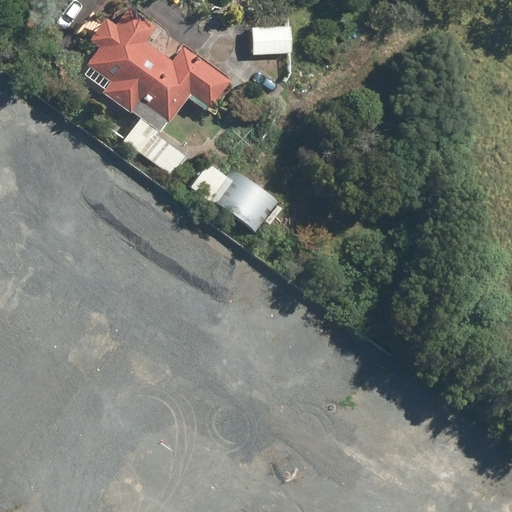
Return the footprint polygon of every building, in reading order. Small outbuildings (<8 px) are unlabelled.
[(102,45),(90,62),(114,78),(106,90),(135,110),(135,109),(166,131),(191,95),(212,110),(235,77),(186,43),(176,57),(149,38),(159,24),(130,4),(118,21),(109,14),(92,38),(102,45)] [(295,51),(294,24),(255,25),(256,53),(295,51)] [(0,256),(88,143),(0,75),(0,256)] [(125,139),(174,174),(190,152),(160,131),(162,129),(143,115),(125,139)] [(223,201),(262,230),(285,199),(243,167),(236,177),(211,159),(192,184),(220,205),(223,201)] [(120,160),(0,325),(0,330),(247,510),(370,342),(120,160)] [(511,511),(511,466),(424,403),(345,511),(511,511)] [(0,442),(11,425),(0,418),(0,442)] [(79,427),(26,492),(48,511),(113,511),(141,478),(79,427)]
